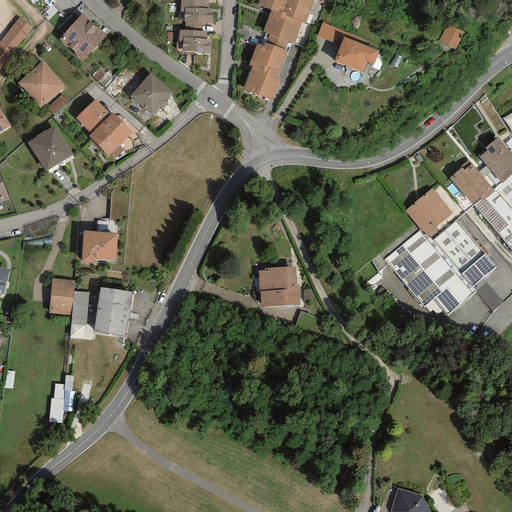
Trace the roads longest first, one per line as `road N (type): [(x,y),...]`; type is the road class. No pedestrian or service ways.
road 1 (track): [(363,511),(391,387),(304,256),(265,158)]
road 2 (tertiary): [(111,415),(209,224),(248,168),(265,158)]
road 3 (tertiary): [(265,158),(376,157),(427,126),(511,51)]
road 4 (residential): [(208,97),(99,186),(0,227)]
road 5 (unclassified): [(111,415),(148,453),(255,511)]
road 6 (unknown): [(183,279),(279,320),(302,317),(327,293)]
road 7 (unclassified): [(92,0),(208,97)]
road 8 (tertiary): [(10,511),(111,415)]
